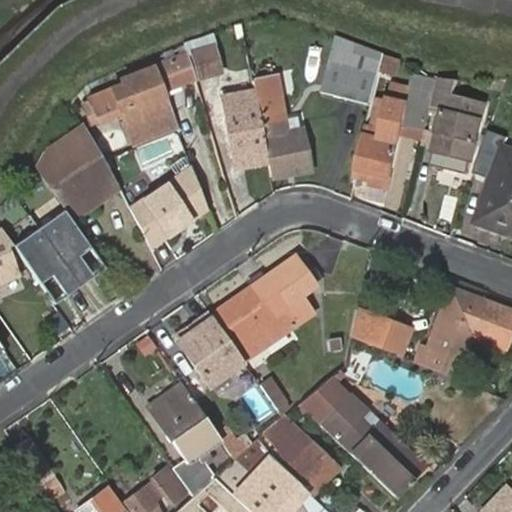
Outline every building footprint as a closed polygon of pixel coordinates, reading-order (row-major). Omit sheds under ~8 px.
[(381,56),(333,38),(319,94),(368,107),(381,56)] [(191,52),(198,75),(218,70),(210,46),(191,52)] [(160,134),(174,129),(157,85),(189,72),(183,55),(119,78),(121,82),(91,94),(91,99),(83,103),(91,121),(99,118),(100,120),(119,112),(125,127),(152,116),(160,134)] [(396,62),(382,58),(379,74),(393,78),(396,62)] [(274,74),(251,79),(252,90),(266,161),(269,176),(309,169),(300,128),(276,133),(274,119),(282,117),(274,74)] [(368,129),(365,129),(353,176),(373,181),(374,173),(389,176),(401,126),(422,132),(435,80),(415,75),(410,92),(391,86),(379,132),(368,129)] [(458,81),(441,76),(431,109),(445,113),(435,150),(452,155),(474,162),(489,109),(453,99),(458,81)] [(266,161),(252,90),(221,95),(234,165),(266,161)] [(379,132),(386,104),(374,101),(368,129),(379,132)] [(125,127),(131,143),(160,134),(152,116),(125,127)] [(47,150),(34,170),(74,226),(117,190),(82,126),(47,150)] [(134,150),(140,165),(180,152),(175,136),(134,150)] [(495,176),(505,148),(487,141),(476,169),(495,176)] [(495,176),(480,215),(509,226),(507,232),(511,233),(511,151),(505,148),(495,176)] [(474,162),(452,155),(449,166),(470,173),(474,162)] [(190,163),(129,205),(152,251),(209,211),(190,163)] [(387,184),(389,176),(374,173),(373,181),(387,184)] [(13,206),(0,219),(0,227),(1,229),(11,244),(30,223),(13,206)] [(509,226),(480,215),(478,221),(507,232),(509,226)] [(64,238),(68,243),(80,234),(74,226),(62,235),(64,238)] [(11,244),(1,229),(0,229),(0,281),(18,274),(7,245),(11,244)] [(103,266),(80,234),(68,243),(51,255),(55,260),(42,269),(60,295),(103,266)] [(35,259),(42,269),(55,260),(51,255),(68,243),(64,238),(35,259)] [(103,238),(90,247),(103,266),(116,257),(103,238)] [(265,275),(294,320),(307,312),(296,297),(313,285),(292,256),(265,275)] [(259,279),(247,287),(269,318),(281,310),(259,279)] [(269,318),(247,287),(214,309),(235,342),(231,344),(240,358),(290,324),(281,310),(269,318)] [(478,299),(446,287),(443,298),(474,310),(478,299)] [(474,310),(443,298),(423,349),(417,347),(411,362),(452,378),(467,336),(499,348),(511,315),(511,313),(478,299),(474,310)] [(388,322),(353,309),(347,340),(377,351),(388,322)] [(210,313),(174,337),(208,388),(244,363),(210,313)] [(319,359),(326,370),(336,364),(328,353),(319,359)] [(267,378),(259,384),(274,407),(283,400),(267,378)] [(186,391),(183,387),(164,400),(167,405),(186,391)] [(150,410),(185,459),(204,481),(213,472),(197,451),(219,436),(186,391),(167,405),(164,400),(150,410)] [(325,415),(316,424),(390,496),(414,469),(373,428),(368,434),(353,419),(359,413),(343,397),(325,415)] [(316,424),(325,415),(308,398),(299,407),(316,424)] [(272,444),(263,449),(309,496),(335,469),(317,451),(308,459),(291,443),(300,434),(283,417),(262,435),(272,444)] [(308,459),(317,451),(300,434),(291,443),(308,459)] [(29,437),(15,446),(39,481),(48,494),(56,489),(47,475),(52,472),(29,437)] [(292,511),(296,509),(309,496),(263,449),(242,470),(239,467),(223,483),(252,511),(292,511)] [(172,470),(190,492),(204,481),(185,459),(172,470)] [(152,482),(124,501),(132,511),(156,511),(149,502),(161,494),(168,503),(183,493),(165,469),(150,478),(152,482)] [(215,475),(177,511),(252,511),(223,483),(215,475)] [(122,511),(106,488),(77,510),(77,511),(122,511)] [(511,511),(511,490),(509,488),(485,511),(511,511)] [(323,511),(309,496),(296,509),(299,511),(323,511)]
